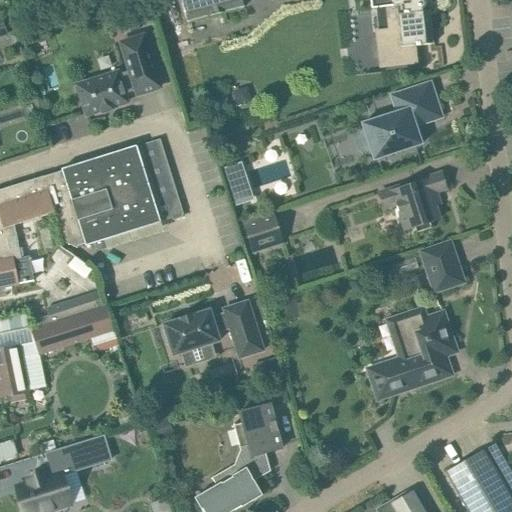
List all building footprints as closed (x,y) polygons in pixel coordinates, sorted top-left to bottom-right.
[(182,0),(188,22),(244,7),(242,0),(182,0)] [(423,0),(370,0),(372,9),(385,7),(387,29),(375,30),(375,38),(372,41),(370,45),(371,56),(375,60),(378,62),(379,67),(418,63),(416,46),(434,44),(430,10),(422,11),(422,9),(423,9),(424,8),(425,8),(425,7),(426,6),(426,5),(426,4),(426,3),(426,2),(425,2),(425,1),(423,0)] [(130,4),(112,10),(121,37),(139,31),(130,4)] [(160,87),(143,36),(121,44),(129,71),(118,75),(117,73),(77,86),(86,115),(101,111),(102,114),(113,110),(112,107),(126,102),(124,95),(136,91),(137,95),(160,87)] [(374,160),(422,144),(415,124),(423,122),(423,124),(442,118),(431,82),(391,95),(397,112),(362,124),(364,129),(359,132),(356,136),(355,142),(355,146),(358,150),(362,153),(367,155),(372,154),(374,160)] [(61,171),(44,177),(55,213),(54,213),(62,239),(61,241),(77,248),(78,246),(84,244),(94,241),(96,248),(97,250),(98,251),(101,251),(107,249),(103,238),(173,217),(174,220),(183,217),(181,213),(182,213),(159,141),(137,148),(61,171)] [(226,174),(234,202),(247,198),(238,170),(226,174)] [(405,230),(439,219),(435,206),(438,205),(434,192),(446,189),(441,173),(379,193),(383,209),(397,204),(405,230)] [(0,287),(18,284),(14,260),(21,259),(14,226),(54,213),(55,213),(44,177),(43,177),(0,190),(0,287)] [(252,253),(284,243),(274,212),(242,223),(252,253)] [(435,292),(463,282),(450,242),(431,249),(430,247),(418,251),(426,274),(428,273),(435,292)] [(421,273),(412,276),(417,289),(426,286),(421,273)] [(98,292),(46,308),(50,324),(102,307),(98,292)] [(301,317),(294,296),(271,303),(278,324),(301,317)] [(169,341),(174,355),(219,341),(216,332),(229,327),(239,358),(263,351),(248,302),(224,309),(225,314),(212,319),(209,311),(192,316),(192,315),(181,319),(181,320),(164,325),(165,330),(163,331),(166,342),(169,341)] [(106,306),(102,307),(31,330),(35,343),(0,349),(0,397),(27,392),(47,388),(40,354),(91,338),(114,331),(114,330),(106,306)] [(454,346),(443,314),(426,319),(422,310),(398,318),(407,347),(398,350),(401,360),(369,370),(378,398),(395,393),(396,391),(404,388),(406,389),(432,381),(425,362),(444,355),(442,350),(454,346)] [(0,320),(0,335),(32,329),(29,312),(0,320)] [(96,353),(119,345),(114,332),(91,339),(96,353)] [(277,358),(252,365),(256,379),(257,384),(283,376),(277,358)] [(286,395),(281,381),(265,386),(270,400),(286,395)] [(282,449),(277,429),(270,403),(238,412),(241,424),(234,425),(240,450),(234,465),(212,479),(216,485),(194,498),(202,510),(202,509),(203,511),(231,511),(241,507),(242,507),(263,495),(254,481),(271,471),(266,453),(282,449)] [(121,427),(143,420),(138,405),(116,413),(121,427)] [(153,424),(159,439),(175,433),(169,418),(153,424)] [(29,484),(17,488),(24,511),(46,511),(70,504),(61,475),(111,460),(103,436),(46,453),(53,476),(45,479),(44,475),(28,481),(29,484)] [(0,461),(18,456),(13,439),(0,443),(0,461)] [(511,511),(511,497),(484,449),(445,472),(468,511),(511,511)] [(424,511),(412,491),(391,503),(393,507),(392,511),(424,511)]
